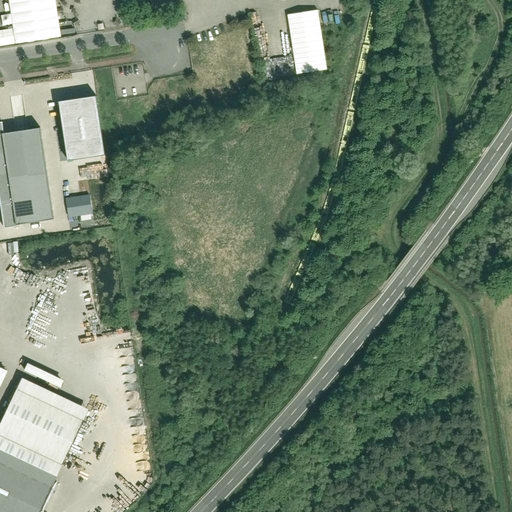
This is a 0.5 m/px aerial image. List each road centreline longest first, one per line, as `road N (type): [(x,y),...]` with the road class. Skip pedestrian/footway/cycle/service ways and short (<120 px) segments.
road 1 (primary): [(201,511),(348,350),(511,130)]
road 2 (unclassified): [(0,57),(159,32)]
